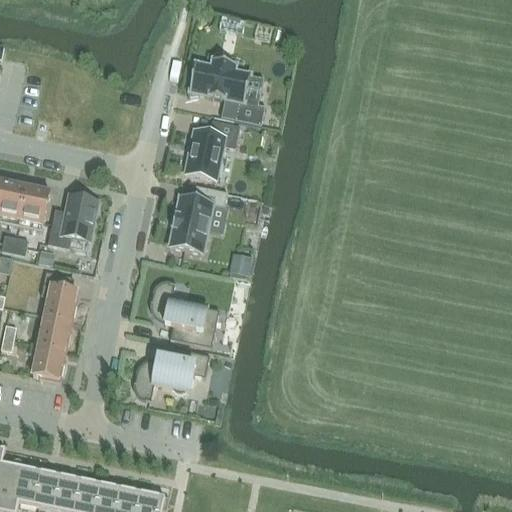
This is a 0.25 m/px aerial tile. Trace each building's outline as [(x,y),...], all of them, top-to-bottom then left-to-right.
[(195,67),(189,97),(225,105),(225,104),(237,107),(234,125),(262,131),(266,112),(258,110),(263,84),(251,81),(251,79),(235,76),(237,69),(213,64),(212,65),(213,65),(211,71),(197,68),(195,67)] [(189,158),(185,179),(217,185),(224,151),(235,154),(240,131),(213,125),(210,138),(194,135),(190,152),(189,158)] [(27,192),(5,187),(0,210),(0,227),(19,232),(27,192)] [(180,201),(169,251),(203,258),(213,210),(225,212),(228,198),(196,191),(194,204),(181,202),(181,201),(180,201)] [(27,192),(19,232),(42,236),(51,197),(27,192)] [(70,200),(64,229),(53,226),(48,250),(69,254),(71,242),(90,246),(98,206),(70,200)] [(5,241),(3,248),(15,251),(16,243),(5,241)] [(15,251),(27,253),(28,245),(16,243),(15,251)] [(15,251),(3,248),(2,256),(13,259),(15,251)] [(27,253),(15,251),(13,259),(25,261),(27,253)] [(49,302),(47,312),(75,318),(77,309),(75,309),(77,295),(70,294),(73,282),(46,276),(41,300),(49,302)] [(212,353),(220,315),(203,312),(202,310),(200,308),(197,307),(193,307),(191,308),(190,309),(180,307),(180,304),(181,298),(180,295),(179,292),(177,290),(174,287),(170,287),(165,287),(161,288),(157,290),(155,293),(154,297),(152,307),(151,309),(151,312),(152,315),(153,317),(155,320),(158,322),(162,324),(174,326),(170,344),(212,353)] [(73,327),(75,318),(47,312),(41,341),(69,347),(71,339),(69,338),(71,326),(73,327)] [(6,329),(3,343),(15,345),(17,331),(6,329)] [(67,356),(69,347),(41,341),(39,350),(31,348),(29,358),(37,360),(33,380),(40,381),(39,383),(61,388),(65,368),(63,368),(65,356),(67,356)] [(12,357),(15,345),(3,343),(1,355),(12,357)] [(206,383),(210,361),(169,352),(165,370),(153,368),(149,367),(145,368),(141,369),(140,371),(138,373),(137,376),(135,389),(135,392),(135,396),(137,399),(139,401),(141,403),(145,405),(149,405),(152,405),(157,402),(160,399),(162,395),(162,390),(173,392),(173,394),(174,396),(178,396),(181,397),(184,396),(186,395),(191,396),(194,380),(206,383)] [(25,473),(3,468),(2,468),(0,476),(0,511),(17,511),(19,508),(18,507),(25,473)] [(39,511),(46,477),(46,476),(37,472),(36,475),(25,473),(18,507),(19,508),(39,511)] [(40,511),(59,511),(66,481),(66,480),(57,476),(56,479),(46,477),(39,511),(40,511)] [(80,511),(86,485),(86,484),(77,480),(76,483),(66,481),(59,511),(80,511)] [(101,511),(106,489),(106,488),(97,485),(96,487),(86,485),(80,511),(101,511)] [(121,511),(126,494),(126,492),(117,489),(116,491),(106,489),(101,511),(121,511)] [(142,511),(146,498),(146,496),(137,493),(136,496),(126,494),(121,511),(142,511)] [(167,511),(170,503),(146,498),(142,511),(167,511)]
